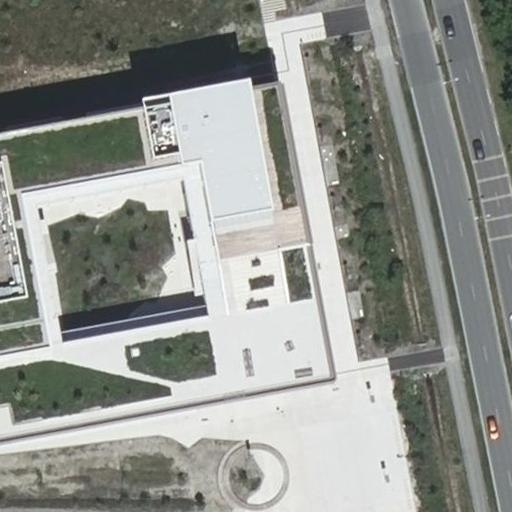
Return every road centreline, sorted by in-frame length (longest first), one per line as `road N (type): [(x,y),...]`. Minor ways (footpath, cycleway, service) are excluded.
road 1 (secondary): [(406,0),(511,487)]
road 2 (secondary): [(511,279),(447,0)]
